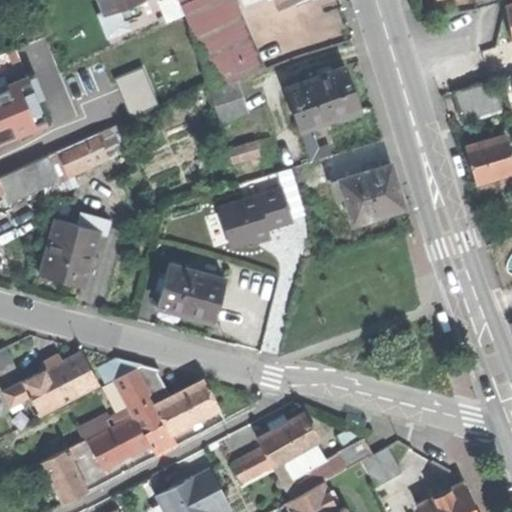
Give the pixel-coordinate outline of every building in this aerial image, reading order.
[(99,0),(105,14),(121,8),(126,21),(143,13),(138,1),(140,0),(99,0)] [(181,5),(178,0),(160,0),(170,22),(185,16),(181,5)] [(233,0),(191,0),(181,5),(185,16),(213,81),(259,62),(233,0)] [(242,0),(246,9),(264,1),(263,0),(242,0)] [(276,0),(280,8),(298,0),(276,0)] [(130,29),(126,21),(121,8),(105,14),(100,16),(109,38),(130,29)] [(292,35),(299,57),(316,51),(308,29),(292,35)] [(143,66),(116,77),(132,114),(159,103),(143,66)] [(285,89),(300,132),(340,117),(342,122),(363,115),(361,110),(363,109),(356,91),(347,67),(285,89)] [(452,90),(461,119),(502,107),(493,77),(452,90)] [(209,89),(219,121),(248,112),(239,80),(209,89)] [(505,133),(465,145),(476,181),(490,177),(511,170),(511,155),(510,150),(505,133)] [(97,134),(57,153),(68,177),(73,175),(108,159),(97,134)] [(457,175),(465,172),(460,156),(458,152),(454,154),(450,155),(457,175)] [(57,153),(30,165),(35,178),(54,170),(56,175),(54,183),(50,195),(76,184),(73,175),(68,177),(57,153)] [(300,165),(309,192),(330,184),(320,158),(300,165)] [(341,180),(355,223),(405,208),(398,187),(391,164),(341,180)] [(30,165),(0,178),(0,180),(5,191),(35,178),(30,165)] [(10,203),(54,183),(56,175),(54,170),(35,178),(5,191),(10,203)] [(493,186),(490,177),(476,181),(478,190),(493,186)] [(295,183),(283,187),(291,211),(303,208),(295,183)] [(218,207),(231,248),(259,239),(271,235),(269,228),(293,220),(291,211),(283,187),(218,207)] [(81,213),(78,225),(100,231),(99,234),(107,236),(111,221),(81,213)] [(64,282),(85,287),(88,273),(96,275),(100,257),(93,256),(99,234),(100,231),(78,225),(56,220),(42,276),(64,282)] [(193,317),(214,322),(225,279),(168,265),(157,307),(161,308),(178,313),(193,317)] [(443,328),(451,325),(445,309),(444,306),(439,307),(436,308),(443,328)] [(176,318),(178,313),(161,308),(160,313),(176,318)] [(0,348),(0,367),(12,361),(5,346),(0,348)] [(41,414),(99,385),(86,360),(82,351),(23,380),(31,396),(41,414)] [(106,383),(114,379),(136,368),(143,364),(120,358),(98,369),(106,383)] [(143,364),(136,368),(156,405),(170,398),(156,367),(143,364)] [(149,444),(155,456),(176,445),(170,432),(156,405),(136,368),(114,379),(134,416),(149,444)] [(11,406),(31,396),(23,380),(3,391),(11,406)] [(170,398),(156,405),(170,432),(193,420),(217,408),(203,381),(170,398)] [(347,409),(345,417),(361,421),(365,422),(366,418),(367,414),(347,409)] [(15,419),(19,428),(33,420),(29,412),(15,419)] [(273,466),(283,461),(317,443),(320,441),(304,412),(288,421),(270,430),(257,437),(263,449),(273,466)] [(267,424),(270,430),(288,421),(284,414),(274,420),(267,424)] [(134,416),(119,424),(134,452),(149,444),(134,416)] [(88,441),(102,469),(118,461),(134,452),(119,424),(88,441)] [(363,438),(337,452),(346,469),(360,461),(372,455),(363,438)] [(83,440),(65,450),(70,459),(88,450),(83,440)] [(283,461),(301,493),(324,480),(346,469),(337,452),(325,458),(317,443),(283,461)] [(386,447),(372,455),(360,461),(374,488),(401,474),(386,447)] [(241,484),(273,466),(263,449),(231,466),(241,484)] [(43,461),(64,503),(86,492),(70,459),(65,450),(43,461)] [(157,495),(166,511),(225,511),(231,509),(210,470),(194,479),(192,477),(175,486),(157,495)] [(301,493),(285,502),(290,511),(351,511),(348,506),(340,510),(324,480),(301,493)] [(420,511),(476,511),(461,482),(452,486),(449,481),(438,486),(427,491),(431,498),(417,505),(420,511)]
